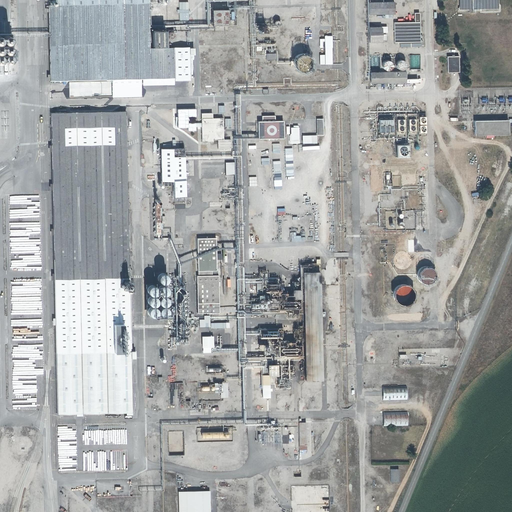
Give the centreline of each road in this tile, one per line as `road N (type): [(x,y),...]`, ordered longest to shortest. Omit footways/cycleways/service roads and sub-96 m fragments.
road 1 (unclassified): [(511,241),(401,511)]
road 2 (unknown): [(26,158),(52,418)]
